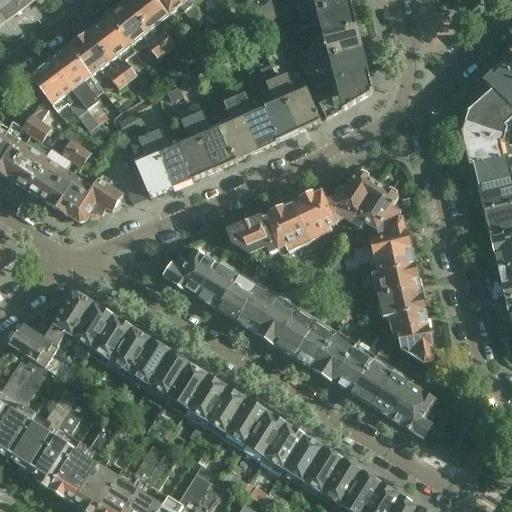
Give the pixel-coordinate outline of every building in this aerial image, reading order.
[(19,0),(0,0),(0,15),(6,23),(26,9),(20,1),(19,0)] [(19,0),(20,1),(26,9),(37,1),(37,0),(19,0)] [(174,25),(170,20),(154,0),(134,0),(133,1),(127,6),(150,35),(155,31),(160,37),(155,41),(166,55),(175,49),(163,34),(174,25)] [(185,0),(154,0),(170,20),(181,11),(193,25),(201,20),(190,5),(185,0)] [(351,5),(349,0),(312,0),(313,1),(296,5),(300,18),(351,5)] [(323,37),(356,28),(357,28),(351,5),(300,18),(304,31),(320,27),(323,37)] [(127,6),(108,21),(135,56),(145,48),(157,62),(166,55),(155,41),(150,45),(145,39),(150,35),(127,6)] [(259,19),(251,25),(258,33),(266,27),(259,19)] [(108,21),(89,35),(112,65),(116,61),(121,67),(117,71),(128,85),(136,79),(125,64),(135,56),(108,21)] [(362,51),(356,28),(323,37),(325,47),(302,53),(305,66),(362,51)] [(89,35),(70,50),(97,85),(107,77),(119,92),(128,85),(117,71),(111,75),(107,69),(112,65),(89,35)] [(224,35),(217,41),(225,50),(232,44),(224,35)] [(70,50),(51,65),(73,95),(78,91),(84,98),(78,102),(98,129),(110,122),(99,107),(101,106),(98,101),(105,96),(97,85),(70,50)] [(362,51),(305,66),(300,67),(306,80),(317,77),(333,73),(335,83),(367,74),(362,51)] [(511,78),(511,57),(502,68),(511,78)] [(299,135),(321,125),(307,93),(295,98),(288,80),(289,80),(282,63),(270,67),(271,69),(299,135)] [(32,81),(52,109),(58,116),(59,115),(68,108),(78,121),(79,120),(93,139),(98,136),(103,143),(112,137),(106,129),(101,132),(98,129),(78,102),(73,106),(68,99),(73,95),(51,65),(31,81),(32,81)] [(511,112),(511,78),(502,68),(485,86),(493,94),(511,112)] [(263,112),(264,113),(278,146),(279,146),(279,145),(299,135),(271,69),(261,73),(267,87),(265,87),(274,107),(263,112)] [(209,73),(200,77),(203,84),(212,80),(209,73)] [(367,74),(335,83),(339,98),(334,100),(333,94),(315,99),(319,109),(328,122),(342,114),(369,98),(372,92),(367,74)] [(331,84),(310,89),(314,96),(332,91),(331,84)] [(511,123),(511,112),(493,94),(468,116),(468,117),(465,127),(505,138),(507,132),(505,129),(511,123)] [(257,156),(278,146),(264,113),(252,118),(244,98),(233,102),(257,156)] [(257,156),(233,102),(224,106),(232,127),(221,132),(236,166),(237,165),(237,164),(257,156)] [(236,166),(221,132),(210,136),(202,116),(197,105),(187,110),(214,175),(236,166)] [(52,109),(44,122),(53,128),(54,126),(60,117),(59,115),(58,116),(52,109)] [(179,150),(193,183),(193,184),(214,175),(187,110),(176,114),(181,125),(190,145),(179,150)] [(126,138),(145,127),(138,115),(119,125),(126,138)] [(60,117),(54,126),(65,133),(70,126),(60,117)] [(9,132),(7,136),(0,147),(0,177),(6,182),(27,149),(21,146),(26,138),(32,142),(42,126),(32,120),(19,138),(9,132)] [(113,124),(106,129),(112,137),(119,133),(113,124)] [(42,126),(32,142),(37,145),(32,153),(27,149),(6,182),(7,182),(8,181),(28,194),(50,158),(39,151),(51,132),(42,126)] [(505,138),(465,127),(462,137),(461,137),(470,169),(468,169),(469,170),(473,169),(504,161),(500,147),(504,146),(505,138)] [(28,194),(47,206),(82,151),(89,139),(79,133),(72,145),(59,164),(50,158),(28,194)] [(171,192),(193,183),(179,150),(168,154),(159,134),(148,138),(171,192)] [(150,201),(171,192),(148,138),(138,143),(147,163),(136,168),(150,201)] [(87,187),(90,183),(80,176),(91,157),(82,151),(47,206),(48,207),(47,208),(67,220),(87,187)] [(507,160),(504,161),(473,169),(478,191),(511,183),(511,170),(510,171),(507,160)] [(353,229),(377,188),(368,183),(368,178),(362,174),(358,176),(356,175),(345,192),(340,190),(333,201),(327,203),(338,227),(345,223),(353,229)] [(136,177),(123,182),(134,208),(146,202),(136,177)] [(67,220),(68,221),(69,220),(79,227),(87,224),(89,220),(92,222),(98,220),(99,218),(100,219),(102,218),(107,211),(111,214),(113,214),(115,212),(119,211),(122,206),(122,202),(121,202),(123,199),(110,190),(113,184),(102,178),(94,192),(87,187),(67,220)] [(511,183),(478,191),(484,214),(511,207),(511,183)] [(386,193),(377,188),(353,229),(361,233),(362,232),(379,242),(385,241),(398,219),(401,215),(393,210),(398,201),(396,199),(396,195),(390,191),(386,193)] [(313,196),(298,203),(299,205),(292,209),(311,247),(333,236),(330,231),(338,227),(327,203),(322,195),(315,198),(313,196)] [(511,207),(484,214),(490,236),(488,236),(488,237),(511,231),(511,207)] [(263,223),(279,255),(286,252),(288,258),(311,247),(292,209),(285,212),(283,210),(269,217),(270,219),(263,223)] [(369,245),(375,268),(413,260),(407,234),(406,234),(403,221),(398,219),(385,241),(379,242),(369,245)] [(240,253),(251,260),(261,255),(265,262),(279,255),(263,223),(261,220),(227,235),(228,238),(227,238),(231,247),(240,253)] [(511,270),(511,236),(491,242),(498,274),(511,270)] [(0,249),(0,273),(13,264),(12,257),(0,249)] [(219,268),(203,258),(194,253),(186,266),(180,262),(176,269),(173,267),(172,269),(168,269),(164,276),(165,280),(164,281),(197,302),(198,301),(219,268)] [(240,253),(236,260),(247,267),(251,260),(240,253)] [(413,260),(375,268),(377,276),(371,278),(377,301),(418,291),(416,283),(418,283),(413,260)] [(262,267),(252,282),(261,287),(271,272),(262,267)] [(238,280),(219,268),(198,301),(218,314),(238,280)] [(511,270),(498,274),(506,306),(511,304),(511,270)] [(257,292),(238,280),(218,314),(237,325),(257,292)] [(302,289),(295,300),(303,305),(310,293),(302,289)] [(389,331),(427,322),(422,298),(420,298),(418,291),(377,301),(382,324),(388,323),(389,331)] [(277,304),(257,292),(237,325),(256,338),(277,304)] [(308,308),(315,297),(310,293),(303,305),(308,308)] [(53,349),(57,351),(66,338),(73,342),(94,308),(78,298),(72,298),(64,311),(58,312),(55,317),(57,323),(45,342),(54,348),(53,349)] [(296,316),(277,304),(256,338),(275,350),(296,316)] [(113,320),(94,308),(73,342),(92,354),(113,320)] [(315,328),(296,316),(275,350),(294,362),(315,328)] [(132,332),(115,321),(113,320),(92,354),(111,366),(132,332)] [(400,353),(405,356),(423,368),(431,366),(434,361),(431,349),(432,349),(427,322),(389,331),(392,340),(397,339),(400,353)] [(15,353),(37,366),(45,354),(49,356),(53,349),(54,348),(45,342),(23,328),(18,336),(13,337),(9,343),(9,349),(15,353)] [(334,340),(315,328),(294,362),(313,374),(334,340)] [(151,344),(132,332),(111,366),(130,378),(151,344)] [(354,352),(334,340),(313,374),(332,386),(333,385),(354,352)] [(171,356),(151,344),(130,378),(150,390),(171,356)] [(0,377),(15,353),(9,349),(1,362),(0,361),(0,377)] [(373,364),(354,352),(333,385),(352,397),(373,364)] [(190,368),(171,356),(150,390),(169,402),(190,368)] [(392,376),(373,364),(352,397),(371,409),(392,376)] [(33,373),(13,405),(19,409),(16,416),(9,412),(0,426),(0,461),(6,466),(36,418),(26,412),(46,381),(51,373),(38,365),(33,373)] [(13,405),(33,373),(21,366),(3,397),(0,395),(0,426),(9,412),(2,408),(6,401),(13,405)] [(209,380),(190,368),(169,402),(188,414),(209,380)] [(71,369),(63,381),(72,387),(79,375),(71,369)] [(78,390),(85,379),(79,375),(72,387),(78,390)] [(411,387),(392,376),(371,409),(390,421),(411,387)] [(229,392),(209,380),(188,414),(207,426),(229,392)] [(411,387),(390,421),(390,422),(423,443),(424,441),(428,440),(432,434),(431,431),(432,429),(429,427),(434,419),(428,416),(436,403),(411,387)] [(53,440),(46,435),(50,429),(57,433),(82,393),(76,390),(72,397),(66,393),(46,424),(36,418),(6,466),(21,475),(23,471),(30,476),(53,440)] [(248,404),(229,392),(207,426),(227,438),(248,404)] [(82,393),(57,433),(64,438),(60,444),(53,440),(30,476),(38,481),(36,484),(51,494),(81,446),(70,439),(90,408),(78,401),(83,394),(82,393)] [(267,416),(248,404),(227,438),(246,450),(267,416)] [(286,428),(267,416),(246,450),(265,462),(286,428)] [(95,456),(102,460),(126,422),(120,418),(115,426),(109,423),(90,452),(81,446),(51,494),(66,503),(66,502),(74,506),(98,468),(90,464),(95,456)] [(134,427),(128,424),(126,422),(102,460),(110,465),(105,473),(98,468),(74,506),(81,511),(80,511),(100,511),(125,473),(116,467),(134,438),(129,435),(134,427)] [(306,440),(286,428),(265,462),(284,474),(306,440)] [(324,452),(306,440),(284,474),(303,486),(324,452)] [(142,496),(131,511),(162,511),(169,501),(160,495),(178,465),(180,466),(185,457),(172,449),(166,458),(147,488),(154,493),(149,500),(142,496)] [(125,473),(100,511),(131,511),(142,496),(135,492),(139,484),(147,488),(166,458),(153,450),(135,479),(125,473)] [(344,464),(324,452),(303,486),(322,498),(344,464)] [(213,460),(210,466),(206,472),(216,478),(223,467),(213,460)] [(202,469),(206,472),(210,466),(203,461),(199,467),(202,469)] [(363,476),(344,464),(322,498),(342,510),(363,476)] [(182,511),(183,511),(184,511),(194,511),(216,478),(206,472),(202,469),(196,477),(197,478),(179,507),(169,501),(162,511),(182,511)] [(366,511),(382,488),(363,476),(342,510),(345,511),(366,511)] [(223,483),(216,478),(194,511),(213,511),(224,495),(218,491),(223,483)] [(237,480),(233,488),(244,495),(249,488),(248,487),(237,480)] [(249,486),(248,487),(249,488),(244,495),(249,499),(255,490),(249,486)] [(393,511),(401,500),(382,488),(366,511),(393,511)] [(393,511),(419,511),(420,511),(401,500),(393,511)]
